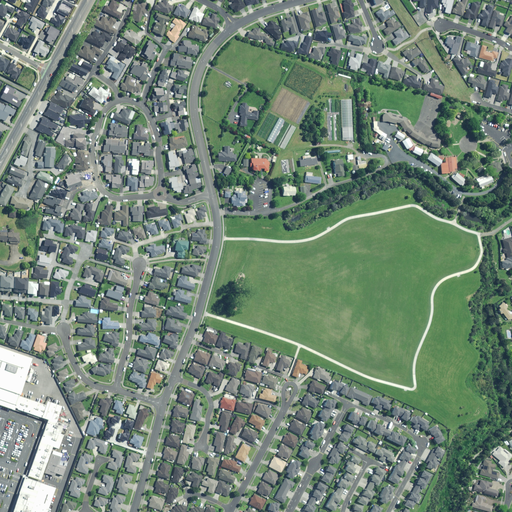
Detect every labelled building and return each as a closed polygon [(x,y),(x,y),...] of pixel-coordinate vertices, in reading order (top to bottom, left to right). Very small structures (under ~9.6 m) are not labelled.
[(117,3),(112,0),(111,0),(108,6),(106,5),(103,11),(118,19),(121,14),(115,11),(118,5),(116,4),(117,3)] [(162,0),(162,3),(159,2),(158,5),(155,4),(154,10),(168,14),(169,11),(171,12),(173,6),(167,4),(168,1),(164,0),(162,0)] [(244,8),(239,0),(229,0),(231,4),(228,5),(231,10),(232,9),(234,13),(244,8)] [(353,16),(352,12),(351,8),(352,8),(351,3),(350,3),(349,0),(344,0),(343,0),(344,3),(342,3),(343,5),(342,5),(344,12),(342,12),(343,18),(346,17),(347,17),(347,19),(353,17),(353,16)] [(380,3),(379,0),(371,0),(373,3),(371,4),(373,9),(381,5),(380,3)] [(424,0),(412,0),(412,1),(419,2),(418,8),(424,8),(424,0)] [(433,9),(434,10),(437,7),(437,0),(427,0),(426,13),(431,13),(432,8),(433,9)] [(440,0),(440,3),(442,3),(441,5),(443,5),(442,7),(444,8),(443,12),(449,14),(452,0),(440,0)] [(466,0),(457,0),(456,4),(455,4),(454,8),(453,8),(451,13),(461,16),(466,0)] [(32,12),(37,3),(32,1),(30,3),(27,2),(25,6),(29,8),(28,10),(32,12)] [(479,4),(472,2),(470,10),(466,9),(463,18),(469,19),(469,18),(474,20),(479,4)] [(6,6),(1,3),(0,4),(0,14),(4,17),(7,12),(6,11),(7,9),(12,12),(14,8),(11,6),(10,7),(6,5),(6,6)] [(68,7),(60,3),(58,7),(67,11),(68,12),(69,9),(68,8),(68,7)] [(131,15),(133,16),(132,19),(134,20),(133,21),(139,23),(142,15),(143,15),(145,10),(144,9),(145,5),(140,4),(140,5),(134,3),(131,10),(133,11),(132,13),(131,15)] [(336,23),(334,19),(338,18),(336,11),(338,11),(336,6),(334,7),(333,5),(331,6),(330,3),(325,5),(327,13),(327,14),(330,24),(336,23)] [(485,27),(486,26),(492,9),(493,6),(488,4),(486,8),(487,8),(486,11),(482,10),(481,15),(478,14),(477,18),(482,20),(480,25),(485,27)] [(46,8),(41,5),(40,7),(39,7),(37,12),(39,13),(37,15),(44,19),(47,13),(45,11),(46,8)] [(180,7),(177,5),(172,14),(178,17),(179,16),(185,18),(189,10),(184,8),(185,7),(180,5),(180,7)] [(193,7),(191,11),(190,10),(188,16),(189,16),(187,19),(191,21),(191,20),(196,22),(199,23),(203,14),(199,13),(200,11),(197,9),(198,7),(195,6),(194,7),(193,7)] [(67,11),(58,7),(56,11),(66,16),(68,13),(66,12),(67,11)] [(317,14),(316,9),(310,11),(315,28),(321,26),(320,24),(325,22),(323,12),(317,14)] [(383,13),(381,9),(374,13),(377,18),(378,17),(381,22),(394,14),(391,10),(389,12),(387,10),(383,13)] [(24,12),(22,10),(20,14),(17,12),(15,16),(19,18),(16,24),(21,26),(23,23),(23,24),(24,22),(25,23),(30,14),(24,12)] [(493,10),(487,27),(493,29),(495,25),(500,26),(504,16),(498,14),(499,12),(493,10)] [(109,16),(102,12),(98,20),(97,20),(94,25),(110,34),(111,33),(113,35),(116,30),(111,27),(115,20),(110,17),(110,18),(108,18),(109,16)] [(169,18),(157,13),(156,12),(154,17),(156,17),(155,19),(159,21),(158,23),(155,22),(150,32),(162,36),(165,29),(163,28),(164,25),(167,26),(168,23),(167,22),(169,18)] [(297,16),(300,29),(301,29),(301,31),(308,30),(307,24),(309,23),(306,12),(303,13),(303,14),(297,16)] [(203,19),(201,24),(215,29),(218,18),(215,17),(216,15),(211,13),(210,19),(204,17),(203,19)] [(53,17),(50,21),(56,24),(55,25),(58,27),(60,24),(61,24),(65,18),(57,14),(55,18),(53,17)] [(45,23),(32,16),(30,20),(33,22),(29,27),(34,30),(37,26),(41,29),(45,23)] [(511,30),(511,16),(507,22),(505,21),(503,26),(507,28),(504,32),(509,35),(511,30)] [(284,20),(284,19),(280,20),(283,33),(288,31),(287,28),(288,28),(290,35),(296,33),(291,17),(286,18),(286,19),(284,20)] [(400,26),(394,17),(390,20),(390,19),(385,23),(388,27),(382,31),(386,36),(400,26)] [(168,39),(173,43),(178,36),(177,35),(179,32),(178,32),(180,28),(181,29),(185,24),(179,19),(178,21),(175,18),(172,22),(175,25),(169,32),(168,31),(164,35),(167,37),(168,39)] [(346,25),(347,31),(348,31),(349,34),(360,32),(359,27),(360,27),(359,18),(353,19),(354,23),(351,23),(351,24),(346,25)] [(279,28),(270,20),(267,23),(268,25),(264,29),(276,41),(280,37),(279,36),(281,34),(277,30),(279,28)] [(59,30),(50,25),(49,28),(47,27),(45,30),(47,32),(46,33),(49,34),(45,40),(50,42),(52,39),(54,40),(54,39),(55,39),(59,30)] [(197,27),(192,25),(190,32),(188,31),(187,37),(193,39),(193,38),(198,40),(204,42),(208,31),(202,29),(201,31),(196,29),(197,27)] [(339,30),(337,25),(331,26),(335,40),(344,38),(342,29),(339,30)] [(10,38),(15,29),(11,27),(10,28),(8,27),(4,35),(10,38)] [(271,41),(272,39),(265,37),(266,34),(263,33),(263,34),(258,32),(258,31),(252,28),(251,32),(247,31),(245,38),(259,43),(259,40),(264,42),(263,43),(272,47),(274,42),(271,41)] [(18,31),(15,29),(10,38),(16,41),(20,34),(17,32),(18,31)] [(402,33),(399,29),(393,33),(396,38),(391,41),(394,46),(408,37),(405,32),(402,33)] [(134,45),(135,45),(136,44),(136,45),(140,39),(136,36),(137,34),(131,30),(129,33),(125,30),(123,34),(124,35),(123,37),(134,45)] [(321,30),(321,32),(319,31),(315,31),(314,41),(326,43),(326,40),(330,40),(331,33),(327,33),(326,33),(326,31),(321,30)] [(99,33),(94,31),(93,33),(91,31),(86,40),(101,47),(105,40),(109,42),(112,37),(102,32),(100,36),(98,35),(99,33)] [(28,46),(34,35),(30,33),(28,36),(24,34),(23,36),(21,34),(18,39),(20,40),(20,41),(22,42),(23,42),(24,42),(24,44),(28,46)] [(366,35),(362,34),(361,37),(349,35),(347,41),(352,42),(351,45),(360,47),(361,44),(364,45),(366,35)] [(311,37),(306,36),(304,43),(302,42),(301,48),(298,48),(296,53),(297,53),(306,56),(311,37)] [(459,38),(455,37),(454,41),(449,39),(450,38),(446,37),(444,44),(445,45),(444,47),(450,48),(449,53),(454,55),(459,38)] [(125,56),(129,59),(131,56),(132,56),(134,52),(132,51),(133,49),(124,44),(125,42),(120,38),(113,49),(118,52),(119,51),(120,52),(117,58),(122,61),(125,56)] [(44,42),(40,40),(34,51),(38,53),(39,52),(41,53),(41,54),(44,56),(46,54),(49,49),(42,46),(44,42)] [(291,42),(285,40),(284,44),(281,43),(280,49),(292,52),(294,48),(295,49),(297,42),(291,41),(291,42)] [(186,41),(181,41),(181,46),(177,46),(177,52),(185,52),(185,54),(191,54),(191,55),(196,55),(195,52),(197,52),(197,45),(190,46),(190,42),(186,42),(186,41)] [(154,45),(147,42),(141,57),(151,61),(154,55),(150,53),(154,45)] [(479,46),(466,42),(464,50),(469,51),(468,56),(475,58),(479,46)] [(485,47),(481,45),(477,58),(492,62),(493,58),(495,59),(497,53),(491,51),(490,53),(484,51),(485,47)] [(99,50),(99,49),(93,46),(91,49),(84,46),(82,50),(80,49),(77,54),(91,62),(95,54),(100,56),(102,52),(99,50)] [(320,48),(317,47),(316,48),(313,47),(311,53),(309,52),(308,57),(319,60),(321,55),(322,55),(324,49),(320,48)] [(420,53),(416,47),(410,51),(409,49),(407,50),(406,49),(401,53),(403,57),(404,56),(408,61),(420,53)] [(340,51),(330,48),(329,52),(328,51),(327,56),(330,57),(329,60),(331,61),(330,64),(336,66),(340,51)] [(169,66),(175,67),(175,66),(177,66),(177,67),(189,69),(191,58),(176,55),(177,54),(171,53),(169,66)] [(361,55),(356,54),(354,58),(349,57),(347,65),(349,66),(349,69),(355,71),(356,68),(358,68),(361,55)] [(4,59),(0,56),(0,70),(1,69),(4,71),(10,61),(5,58),(4,59)] [(460,61),(457,56),(451,59),(462,76),(467,73),(464,68),(469,65),(465,57),(460,61)] [(363,70),(365,70),(364,71),(366,71),(366,73),(372,74),(375,60),(369,58),(368,64),(362,63),(361,68),(363,68),(363,70)] [(422,59),(422,60),(420,60),(419,58),(417,60),(416,58),(410,62),(412,64),(411,64),(413,68),(417,65),(420,71),(421,71),(423,73),(424,72),(425,73),(429,71),(427,68),(427,67),(424,63),(424,62),(422,59)] [(105,68),(110,70),(109,71),(111,73),(112,72),(113,72),(110,77),(115,80),(124,65),(119,62),(117,65),(108,59),(105,64),(107,65),(105,68)] [(511,60),(506,59),(506,61),(502,60),(501,63),(500,63),(498,70),(503,72),(502,75),(508,77),(511,60)] [(91,65),(83,61),(80,66),(88,71),(91,65)] [(138,63),(133,61),(130,68),(131,68),(129,73),(139,77),(138,79),(143,82),(146,76),(142,74),(146,64),(142,62),(139,67),(137,65),(138,63)] [(387,77),(390,67),(390,66),(381,63),(381,62),(377,61),(375,68),(377,69),(376,72),(383,74),(382,78),(386,79),(387,77)] [(16,65),(11,62),(8,69),(7,72),(10,74),(10,73),(12,74),(10,77),(15,79),(18,74),(19,74),(21,71),(18,69),(19,68),(16,66),(16,65)] [(490,64),(483,62),(481,68),(477,67),(476,72),(494,77),(495,71),(489,70),(490,64)] [(87,71),(72,63),(69,69),(84,77),(85,76),(87,71)] [(401,76),(402,76),(404,71),(400,70),(391,67),(388,78),(398,81),(399,78),(401,79),(401,76)] [(166,70),(160,69),(159,74),(157,86),(162,87),(163,82),(166,82),(168,76),(166,76),(167,74),(165,73),(166,70)] [(182,74),(183,71),(180,70),(177,69),(176,72),(171,70),(169,77),(182,82),(183,79),(185,79),(186,75),(182,74)] [(28,72),(24,70),(18,81),(22,84),(24,80),(25,81),(25,82),(29,85),(33,76),(29,74),(28,76),(26,76),(28,72)] [(120,90),(125,91),(126,89),(127,90),(126,91),(132,93),(132,92),(135,92),(135,91),(139,92),(141,85),(130,82),(131,77),(126,75),(124,83),(121,83),(119,86),(121,87),(120,90)] [(483,76),(477,75),(476,79),(472,78),(468,77),(467,82),(471,84),(471,87),(474,88),(474,87),(479,88),(479,89),(483,90),(485,82),(482,81),(483,76)] [(81,79),(75,76),(73,80),(66,76),(64,81),(62,80),(59,85),(73,93),(78,84),(81,86),(83,81),(80,80),(81,79)] [(410,76),(410,78),(408,77),(407,79),(404,78),(402,84),(419,89),(420,83),(415,81),(416,77),(410,76)] [(434,81),(434,79),(430,78),(429,85),(424,84),(422,91),(431,93),(440,95),(443,86),(437,85),(438,82),(434,81)] [(494,81),(489,79),(484,97),(490,99),(491,94),(495,95),(497,88),(494,86),(494,84),(493,84),(494,81)] [(16,89),(7,84),(0,97),(18,107),(21,101),(17,99),(17,98),(18,96),(13,93),(16,89)] [(501,102),(502,101),(503,101),(504,100),(507,101),(509,93),(506,93),(507,86),(500,84),(496,101),(501,102)] [(185,86),(173,85),(172,90),(173,90),(173,93),(174,93),(173,98),(179,98),(180,94),(184,94),(185,86)] [(107,93),(100,87),(97,90),(93,87),(88,94),(100,104),(107,96),(106,95),(107,93)] [(158,101),(163,101),(163,96),(161,96),(161,93),(163,93),(163,88),(153,88),(153,94),(151,94),(151,100),(155,100),(155,99),(158,99),(158,101)] [(73,99),(57,91),(55,96),(54,95),(51,101),(66,109),(67,106),(68,107),(73,99)] [(85,100),(83,99),(78,107),(89,112),(88,114),(92,116),(95,111),(91,109),(94,104),(91,103),(93,100),(87,97),(85,100)] [(351,99),(340,99),(342,141),(352,140),(351,99)] [(184,115),(182,100),(178,101),(179,103),(172,103),(173,112),(177,111),(177,116),(184,115)] [(5,105),(0,102),(0,118),(1,119),(5,121),(9,113),(13,115),(16,110),(6,104),(5,105)] [(60,109),(49,102),(47,104),(48,105),(46,109),(53,113),(54,113),(57,115),(60,109)] [(163,102),(158,102),(156,102),(156,106),(153,106),(153,112),(165,112),(164,102),(163,102)] [(245,103),(241,103),(241,104),(239,104),(238,115),(240,116),(239,122),(238,126),(245,127),(246,119),(257,120),(258,111),(253,111),(252,113),(250,113),(250,112),(247,112),(248,106),(245,106),(245,103)] [(120,112),(119,114),(114,112),(111,118),(128,125),(131,119),(134,112),(126,109),(126,110),(122,108),(120,112)] [(53,113),(46,109),(43,113),(41,115),(53,122),(57,116),(53,114),(53,113)] [(439,148),(440,140),(431,138),(414,128),(410,124),(406,118),(391,114),(390,112),(386,113),(383,114),(382,117),(382,121),(387,121),(396,124),(396,122),(399,123),(403,131),(405,130),(409,135),(424,144),(425,144),(430,146),(429,146),(439,148)] [(84,117),(84,114),(76,114),(76,115),(69,116),(69,125),(77,125),(77,127),(83,127),(83,123),(88,123),(87,117),(84,117)] [(40,120),(38,124),(46,128),(49,129),(50,128),(53,130),(55,126),(47,122),(47,121),(40,117),(39,120),(40,120)] [(173,124),(174,128),(174,130),(176,129),(177,132),(186,130),(186,127),(183,118),(178,119),(179,123),(173,124)] [(164,135),(169,133),(168,129),(174,128),(173,124),(172,122),(168,124),(167,122),(165,123),(165,121),(159,122),(160,127),(162,127),(163,130),(162,131),(163,135),(164,135)] [(46,128),(38,124),(35,128),(34,130),(41,134),(42,133),(50,137),(52,133),(48,132),(49,131),(45,129),(46,128)] [(141,125),(136,125),(135,133),(133,133),(132,139),(147,140),(147,135),(143,134),(143,128),(141,127),(141,125)] [(125,137),(126,129),(110,126),(109,131),(108,130),(107,135),(115,136),(115,137),(122,138),(122,137),(125,137)] [(404,135),(397,130),(393,136),(401,141),(404,135)] [(387,135),(382,132),(378,138),(383,141),(387,135)] [(63,135),(59,133),(55,141),(64,146),(62,142),(63,135)] [(70,140),(62,140),(63,144),(65,144),(66,147),(71,146),(71,147),(73,147),(76,147),(76,148),(79,148),(79,149),(86,149),(85,140),(83,140),(82,135),(78,135),(78,134),(71,135),(72,139),(70,139),(70,140)] [(169,150),(184,147),(183,146),(186,146),(185,137),(180,138),(180,139),(173,140),(173,137),(168,138),(169,144),(168,144),(169,150)] [(412,145),(408,138),(402,141),(406,149),(412,145)] [(124,140),(104,139),(103,152),(123,154),(124,140)] [(30,142),(24,140),(19,154),(26,156),(30,142)] [(44,142),(37,140),(33,151),(34,151),(33,155),(39,157),(44,142)] [(139,143),(132,142),(131,155),(138,155),(138,153),(143,153),(142,156),(148,156),(149,144),(142,143),(139,143)] [(216,153),(216,158),(217,158),(217,161),(236,161),(236,157),(236,154),(232,154),(232,152),(228,152),(228,146),(223,146),(223,151),(221,151),(221,152),(219,152),(219,153),(216,153)] [(422,150),(415,146),(412,152),(419,156),(422,150)] [(53,149),(44,148),(43,152),(42,152),(42,156),(43,156),(43,162),(36,162),(35,168),(42,168),(42,167),(51,168),(52,159),(53,149)] [(178,157),(181,156),(181,158),(182,158),(184,164),(191,162),(191,161),(194,160),(191,148),(177,152),(178,157)] [(82,151),(77,151),(76,156),(75,156),(75,164),(75,169),(86,169),(88,169),(88,165),(87,165),(87,161),(87,158),(84,158),(84,154),(82,154),(82,151)] [(172,167),(178,166),(175,152),(171,152),(171,151),(166,152),(168,162),(167,162),(168,167),(168,170),(172,169),(172,167)] [(442,160),(431,152),(426,159),(437,166),(442,160)] [(66,156),(63,154),(54,167),(58,169),(58,168),(61,170),(67,161),(64,159),(66,156)] [(104,172),(110,172),(111,160),(112,160),(112,157),(112,156),(110,156),(110,154),(106,154),(106,155),(100,155),(100,162),(101,162),(101,167),(104,167),(104,172)] [(27,158),(20,155),(18,159),(15,158),(13,164),(19,167),(20,165),(24,167),(27,158)] [(119,173),(119,169),(121,169),(121,166),(122,166),(122,161),(121,160),(121,157),(114,156),(113,173),(119,173)] [(454,172),(453,157),(444,158),(445,163),(440,163),(441,173),(454,172)] [(268,163),(265,159),(250,158),(249,167),(250,167),(250,170),(259,171),(259,168),(263,169),(263,171),(268,171),(268,163)] [(316,164),(315,158),(309,159),(309,158),(304,158),(304,159),(297,160),(298,167),(316,164)] [(127,165),(129,166),(129,169),(130,169),(130,174),(137,175),(138,161),(135,161),(135,159),(130,159),(127,159),(126,162),(127,162),(127,165)] [(342,176),(340,159),(332,161),(333,172),(336,172),(337,177),(342,176)] [(148,161),(143,160),(142,163),(140,162),(139,172),(144,173),(143,174),(149,174),(150,170),(151,170),(151,163),(148,163),(148,161)] [(191,193),(190,190),(200,188),(193,163),(183,166),(181,166),(182,171),(184,170),(184,174),(185,174),(188,184),(184,185),(185,187),(183,187),(183,190),(182,190),(183,195),(191,193)] [(25,171),(11,166),(8,172),(23,178),(24,175),(23,175),(25,171)] [(230,169),(225,166),(222,173),(227,176),(230,169)] [(49,175),(39,171),(38,174),(37,173),(35,178),(49,183),(51,180),(47,178),(49,175)] [(89,179),(89,172),(76,174),(76,176),(75,176),(74,173),(65,176),(66,179),(63,180),(66,189),(76,185),(76,186),(81,184),(80,181),(84,179),(89,179)] [(465,181),(456,173),(452,177),(461,186),(465,181)] [(110,188),(117,188),(117,187),(118,187),(119,175),(115,175),(109,175),(104,175),(104,179),(107,179),(107,183),(110,183),(110,188)] [(22,180),(15,177),(15,178),(11,176),(10,179),(6,178),(5,181),(19,187),(21,183),(20,182),(22,180)] [(144,176),(139,176),(139,181),(138,181),(138,187),(147,187),(148,186),(152,186),(152,181),(153,177),(148,177),(148,179),(144,179),(144,176)] [(320,178),(304,176),(303,182),(319,184),(320,178)] [(491,176),(477,182),(479,188),(493,182),(491,176)] [(127,186),(127,187),(130,187),(130,190),(136,190),(137,178),(134,178),(134,177),(126,177),(126,186),(127,186)] [(176,184),(176,177),(170,177),(170,178),(167,178),(167,183),(169,183),(169,188),(171,188),(171,191),(175,191),(175,192),(180,192),(179,190),(181,189),(181,183),(176,184)] [(44,183),(36,179),(27,198),(37,203),(44,188),(42,187),(44,183)] [(14,188),(3,183),(1,187),(3,188),(0,193),(0,204),(4,206),(14,188)] [(281,187),(281,192),(280,192),(280,194),(281,194),(281,196),(289,196),(289,195),(293,195),(293,187),(281,187)] [(54,189),(53,190),(51,189),(50,194),(60,198),(61,196),(64,197),(66,192),(63,191),(64,190),(59,189),(59,190),(56,189),(55,190),(54,189)] [(88,192),(87,190),(81,192),(82,195),(78,197),(80,201),(81,201),(81,203),(85,201),(86,202),(96,198),(95,197),(97,197),(95,191),(90,193),(89,191),(88,192)] [(244,192),(234,191),(234,195),(232,195),(231,197),(230,197),(230,204),(232,204),(231,206),(235,206),(235,207),(239,207),(239,206),(243,206),(244,202),(245,203),(246,199),(244,199),(244,192)] [(31,200),(11,196),(9,204),(13,204),(13,207),(25,210),(25,207),(29,208),(31,200)] [(57,199),(52,198),(51,201),(44,198),(42,203),(52,206),(53,204),(56,205),(56,204),(61,206),(63,200),(57,198),(57,199)] [(72,208),(71,210),(71,212),(69,212),(69,217),(71,217),(71,219),(79,221),(81,215),(79,214),(80,210),(81,210),(82,205),(76,203),(75,209),(72,208)] [(85,203),(84,209),(85,209),(85,211),(87,212),(86,216),(83,215),(82,221),(87,222),(87,221),(92,222),(94,211),(90,211),(91,204),(85,203)] [(112,206),(105,205),(105,212),(101,211),(100,219),(97,219),(96,223),(99,223),(99,224),(109,226),(112,206)] [(127,226),(127,205),(121,205),(121,210),(117,210),(117,212),(113,212),(113,220),(122,220),(122,226),(127,226)] [(54,206),(54,210),(45,208),(44,213),(53,215),(57,216),(60,216),(61,212),(60,212),(61,207),(58,206),(57,207),(54,206)] [(158,210),(158,206),(148,207),(148,211),(145,211),(146,219),(160,216),(167,215),(165,209),(158,210)] [(197,220),(203,219),(203,217),(204,217),(203,213),(206,212),(204,206),(198,207),(199,210),(195,211),(197,220)] [(142,207),(128,207),(128,212),(130,212),(130,215),(131,215),(131,221),(141,221),(141,212),(142,212),(142,207)] [(194,215),(192,209),(186,211),(187,213),(184,215),(186,223),(191,222),(191,220),(193,220),(192,216),(194,215)] [(173,228),(178,227),(177,226),(179,225),(178,221),(181,220),(179,214),(173,216),(174,218),(170,220),(173,228)] [(48,219),(48,221),(44,220),(42,230),(50,231),(51,226),(55,226),(54,232),(61,233),(63,224),(59,224),(60,221),(48,219)] [(165,230),(165,231),(170,230),(167,221),(163,222),(163,220),(157,221),(158,227),(161,227),(162,231),(165,230)] [(152,234),(152,235),(157,234),(154,225),(151,226),(150,223),(144,225),(146,232),(148,231),(150,235),(152,234)] [(83,227),(81,227),(81,226),(69,225),(69,227),(65,227),(64,236),(71,237),(72,232),(76,233),(75,238),(83,239),(84,230),(83,230),(83,227)] [(99,237),(106,238),(106,236),(110,237),(111,234),(112,234),(113,229),(104,227),(103,231),(101,230),(99,237)] [(16,237),(16,233),(13,233),(13,228),(9,228),(9,229),(0,229),(0,240),(1,241),(0,242),(5,242),(18,243),(18,237),(16,237)] [(140,239),(145,238),(142,229),(138,230),(137,228),(131,230),(133,236),(136,235),(137,239),(140,239)] [(204,233),(203,233),(203,229),(199,229),(199,232),(195,231),(195,233),(190,233),(190,240),(198,241),(198,243),(204,244),(205,238),(204,238),(204,233)] [(94,242),(96,232),(96,231),(89,230),(89,231),(87,230),(86,232),(85,232),(84,241),(89,242),(89,241),(94,242)] [(119,231),(119,232),(118,232),(116,239),(127,242),(128,239),(129,240),(131,234),(120,231),(119,231)] [(511,245),(510,237),(501,240),(503,249),(501,249),(502,253),(505,253),(506,259),(500,261),(501,264),(500,264),(502,268),(504,267),(505,269),(510,267),(511,265),(511,245)] [(106,241),(106,240),(102,239),(101,240),(100,239),(100,240),(99,240),(99,243),(98,243),(98,247),(100,247),(107,249),(106,250),(110,251),(111,245),(107,244),(108,241),(106,241)] [(173,241),(171,241),(171,242),(172,243),(172,250),(176,251),(175,257),(183,258),(183,250),(186,250),(187,241),(173,239),(173,241)] [(51,241),(43,240),(43,246),(40,246),(39,251),(46,252),(46,257),(53,258),(54,244),(51,244),(51,241)] [(65,247),(61,258),(63,258),(61,262),(70,265),(73,258),(68,257),(70,253),(74,254),(77,247),(68,244),(67,248),(65,247)] [(145,252),(147,251),(149,253),(150,257),(157,256),(156,255),(161,254),(161,253),(164,252),(163,245),(155,247),(154,244),(148,245),(148,246),(144,247),(145,252)] [(123,261),(124,259),(120,257),(121,253),(126,255),(128,248),(120,245),(119,248),(116,247),(112,259),(114,260),(113,263),(122,266),(124,261),(123,261)] [(203,252),(204,252),(205,247),(196,245),(195,248),(192,248),(191,254),(197,256),(198,253),(203,254),(203,252)] [(108,252),(97,248),(95,253),(96,253),(95,258),(104,261),(107,254),(108,252)] [(45,256),(38,255),(36,265),(47,267),(49,258),(44,257),(45,256)] [(200,266),(191,264),(190,268),(182,266),(180,273),(196,277),(197,272),(198,273),(200,266)] [(95,275),(93,279),(95,279),(95,281),(100,283),(104,271),(89,266),(88,268),(85,267),(82,276),(89,279),(90,274),(95,275)] [(158,269),(154,268),(152,274),(168,278),(170,270),(169,270),(169,267),(163,266),(162,269),(159,268),(158,269)] [(56,272),(55,271),(55,272),(53,278),(59,280),(60,277),(64,279),(65,276),(66,277),(67,272),(57,268),(56,272)] [(120,273),(114,271),(113,273),(112,273),(109,281),(124,286),(127,281),(121,279),(122,278),(119,277),(120,273)] [(157,278),(152,276),(151,279),(149,279),(147,288),(153,290),(154,288),(161,290),(162,288),(165,289),(167,284),(159,282),(159,280),(156,279),(157,278)] [(186,277),(180,276),(179,278),(178,278),(176,286),(192,290),(194,284),(188,283),(189,282),(185,281),(186,277)] [(36,290),(37,282),(28,281),(27,294),(33,294),(32,296),(35,296),(36,290)] [(60,295),(60,292),(63,292),(63,287),(58,287),(58,282),(51,281),(50,297),(56,297),(57,295),(60,295)] [(44,283),(39,283),(38,295),(43,295),(43,297),(46,297),(47,291),(48,291),(48,283),(44,282),(44,283)] [(90,286),(84,284),(83,288),(79,287),(77,292),(92,298),(95,290),(89,288),(90,286)] [(121,292),(122,292),(123,288),(115,285),(113,292),(107,290),(105,296),(119,300),(121,294),(120,294),(121,292)] [(175,292),(173,300),(188,304),(190,298),(185,297),(185,296),(182,295),(183,291),(177,289),(176,292),(175,292)] [(153,293),(147,291),(146,297),(144,296),(142,302),(156,306),(158,299),(153,298),(154,295),(152,295),(153,293)] [(511,313),(509,314),(508,314),(504,309),(506,307),(502,302),(497,306),(499,308),(497,310),(500,314),(501,313),(507,320),(511,318),(511,295),(511,296),(510,299),(511,300),(511,302),(511,313)] [(83,297),(78,296),(77,300),(74,300),(74,306),(89,308),(90,300),(83,299),(83,297)] [(109,299),(102,298),(102,301),(100,300),(99,309),(115,311),(116,305),(112,305),(112,304),(108,303),(109,299)] [(4,311),(4,315),(6,315),(5,316),(11,317),(11,308),(8,308),(8,305),(2,304),(1,311),(4,311)] [(177,307),(175,306),(174,308),(169,306),(168,310),(166,309),(164,315),(184,320),(186,314),(181,313),(183,307),(177,305),(177,307)] [(51,306),(47,306),(47,308),(44,308),(44,315),(40,315),(40,321),(45,322),(45,324),(50,325),(51,318),(50,318),(51,306)] [(21,307),(14,307),(13,313),(16,313),(16,317),(18,318),(18,319),(23,319),(24,310),(20,310),(21,307)] [(140,317),(155,317),(155,309),(151,309),(151,307),(143,307),(143,311),(140,311),(140,317)] [(33,309),(27,308),(26,315),(29,315),(29,319),(31,319),(31,321),(36,321),(37,310),(33,310),(33,309)] [(88,313),(85,312),(84,314),(81,314),(81,316),(76,316),(76,322),(95,324),(95,317),(94,317),(94,314),(88,314),(88,313)] [(109,318),(102,318),(102,322),(101,322),(101,329),(117,329),(117,323),(113,323),(113,321),(109,321),(109,318)] [(154,331),(154,319),(146,319),(146,323),(143,323),(143,325),(138,325),(138,330),(154,331)] [(174,321),(166,319),(163,329),(179,333),(180,327),(175,326),(176,325),(173,324),(174,321)] [(92,327),(92,325),(86,324),(85,328),(82,328),(82,329),(76,329),(76,335),(93,336),(93,327),(92,327)] [(9,336),(7,342),(9,343),(9,345),(17,347),(22,332),(16,329),(13,338),(9,336)] [(212,333),(205,331),(203,337),(204,337),(202,342),(208,344),(208,343),(214,345),(216,336),(212,335),(212,333)] [(118,333),(113,332),(112,336),(104,334),(102,341),(110,343),(110,345),(116,347),(119,337),(117,337),(118,333)] [(220,348),(221,347),(221,346),(224,347),(223,348),(228,350),(232,340),(228,338),(228,340),(223,338),(225,334),(220,332),(215,346),(220,348)] [(34,335),(28,333),(27,338),(26,338),(25,341),(21,340),(19,347),(21,347),(21,349),(29,352),(34,335)] [(156,340),(157,337),(154,337),(155,335),(147,333),(146,337),(140,335),(138,341),(144,343),(144,342),(157,346),(159,341),(156,340)] [(175,343),(177,335),(172,334),(171,334),(171,336),(169,335),(169,337),(163,335),(161,342),(169,345),(168,347),(174,349),(176,343),(175,343)] [(44,337),(36,335),(32,347),(33,348),(33,350),(40,352),(41,350),(43,351),(45,344),(42,342),(44,337)] [(81,343),(81,344),(76,345),(77,351),(94,348),(93,340),(90,340),(90,338),(83,339),(84,342),(81,343)] [(234,352),(237,353),(236,354),(240,355),(239,359),(245,360),(249,344),(243,342),(242,345),(236,344),(234,352)] [(56,346),(54,343),(46,347),(48,350),(45,351),(48,357),(54,354),(53,352),(57,350),(55,347),(56,346)] [(257,347),(251,345),(248,356),(249,357),(247,362),(253,364),(254,360),(256,360),(258,354),(260,354),(261,350),(256,349),(257,347)] [(0,404),(13,408),(17,395),(29,357),(0,347),(0,404)] [(156,350),(145,347),(144,351),(137,349),(135,355),(152,360),(156,350)] [(113,350),(107,348),(107,352),(104,351),(104,354),(99,353),(97,361),(112,364),(113,357),(111,357),(113,350)] [(173,353),(164,350),(163,353),(160,352),(158,357),(164,359),(165,358),(169,359),(170,357),(171,357),(173,353)] [(201,353),(201,352),(197,350),(195,353),(194,353),(193,355),(194,356),(193,360),(205,365),(209,354),(206,353),(205,355),(201,353)] [(268,362),(271,363),(272,363),(273,363),(276,355),(270,353),(271,352),(266,350),(261,365),(267,367),(268,362)] [(96,361),(92,352),(81,357),(83,362),(84,361),(85,363),(89,362),(90,364),(96,361)] [(223,367),(225,362),(220,360),(221,359),(217,358),(217,357),(212,355),(207,366),(211,368),(212,366),(221,369),(222,367),(223,367)] [(282,367),(285,368),(285,367),(287,368),(289,362),(288,361),(288,360),(284,359),(284,357),(280,355),(275,370),(281,372),(282,367)] [(58,365),(62,363),(61,361),(62,360),(60,356),(51,359),(53,363),(51,364),(53,370),(60,367),(58,365)] [(131,364),(133,364),(131,369),(144,373),(148,362),(144,361),(145,360),(140,358),(139,361),(134,359),(134,362),(132,361),(131,364)] [(168,364),(157,360),(154,369),(160,372),(161,369),(165,371),(165,368),(167,369),(168,364)] [(301,361),(297,360),(291,376),(297,378),(298,373),(301,374),(301,373),(305,375),(307,370),(305,369),(306,366),(300,364),(301,361)] [(229,362),(226,372),(227,372),(226,374),(235,377),(236,372),(238,372),(239,367),(239,364),(234,363),(234,364),(229,362)] [(199,368),(190,364),(187,372),(190,373),(190,374),(194,376),(199,379),(204,368),(200,366),(199,368)] [(95,373),(95,375),(104,377),(105,374),(109,375),(110,370),(108,369),(109,365),(105,365),(105,367),(102,366),(101,368),(95,367),(89,370),(93,375),(95,373)] [(63,377),(67,376),(66,373),(67,373),(65,368),(57,373),(58,376),(56,377),(59,383),(65,380),(63,377)] [(323,370),(317,368),(316,370),(314,370),(313,372),(314,372),(312,378),(318,380),(319,379),(324,381),(323,382),(327,383),(330,378),(327,377),(328,374),(323,371),(323,370)] [(253,373),(245,370),(244,375),(245,376),(244,380),(258,384),(261,373),(254,371),(253,373)] [(145,379),(143,379),(144,375),(140,374),(139,376),(137,375),(138,374),(132,372),(131,374),(129,374),(127,380),(131,381),(130,381),(136,383),(136,385),(138,385),(137,387),(143,389),(145,383),(144,383),(145,379)] [(217,375),(208,372),(204,382),(209,384),(210,381),(213,382),(212,385),(217,387),(223,374),(218,372),(217,375)] [(159,375),(150,373),(145,388),(151,390),(153,385),(154,385),(155,383),(158,384),(160,377),(158,377),(159,375)] [(271,377),(267,375),(266,376),(263,375),(261,383),(268,386),(268,387),(274,389),(277,380),(271,378),(271,377)] [(227,384),(226,384),(223,390),(235,395),(237,391),(235,390),(239,382),(235,380),(235,379),(230,377),(228,382),(227,384)] [(74,383),(72,379),(64,383),(65,386),(63,387),(65,393),(72,390),(70,388),(74,386),(73,384),(74,383)] [(338,383),(333,380),(330,388),(334,390),(336,390),(336,389),(340,391),(339,393),(344,395),(348,387),(343,385),(343,384),(338,382),(338,383)] [(312,381),(310,384),(310,383),(309,386),(307,391),(313,393),(314,391),(321,395),(324,387),(316,383),(316,382),(312,381)] [(251,386),(246,384),(246,386),(241,384),(238,393),(240,393),(240,394),(244,395),(243,396),(249,398),(251,392),(252,393),(253,387),(251,386)] [(372,396),(351,387),(347,396),(352,399),(353,397),(362,401),(362,403),(368,406),(372,396)] [(270,392),(270,390),(263,388),(263,390),(262,390),(261,394),(259,394),(258,398),(274,402),(275,396),(270,395),(271,392),(270,392)] [(189,392),(189,394),(183,392),(184,391),(181,390),(176,401),(189,406),(194,394),(189,392)] [(73,392),(67,395),(68,397),(67,397),(70,405),(85,398),(83,392),(78,395),(77,394),(74,395),(73,392)] [(305,394),(304,397),(303,397),(302,399),(303,399),(300,404),(306,406),(307,405),(314,409),(318,401),(309,397),(310,396),(305,394)] [(45,404),(17,395),(13,408),(45,419),(27,476),(40,481),(43,473),(50,451),(52,446),(58,448),(62,434),(59,433),(62,424),(55,422),(60,405),(46,401),(45,404)] [(377,398),(374,397),(371,402),(376,404),(375,407),(381,410),(382,407),(388,409),(390,404),(387,403),(388,401),(378,396),(377,398)] [(230,400),(226,399),(222,397),(221,398),(219,408),(232,411),(235,400),(230,399),(230,400)] [(111,400),(105,398),(104,400),(99,399),(97,405),(101,406),(99,412),(101,413),(100,416),(104,417),(108,406),(109,406),(111,400)] [(321,419),(325,421),(326,418),(328,419),(335,405),(334,404),(336,401),(332,399),(331,400),(327,399),(324,405),(325,406),(323,409),(322,409),(318,416),(322,417),(321,419)] [(199,401),(194,400),(189,419),(198,422),(200,416),(199,416),(201,407),(198,406),(199,401)] [(120,402),(115,401),(112,409),(115,410),(114,413),(121,415),(123,409),(121,408),(122,404),(120,404),(120,402)] [(84,410),(80,402),(70,407),(77,422),(83,419),(80,414),(82,414),(80,411),(84,410)] [(245,404),(236,402),(235,408),(235,411),(249,415),(252,404),(245,403),(245,404)] [(271,410),(261,405),(261,406),(258,404),(254,412),(267,419),(269,414),(269,415),(270,412),(271,410)] [(132,406),(128,405),(125,413),(128,415),(127,417),(133,419),(135,413),(133,412),(135,408),(132,407),(132,406)] [(179,407),(174,406),(171,416),(177,418),(178,416),(186,418),(188,410),(179,408),(179,407)] [(399,408),(395,406),(391,414),(397,416),(398,415),(401,417),(401,418),(406,420),(410,413),(405,411),(405,409),(400,407),(399,408)] [(148,409),(143,408),(143,409),(140,408),(133,428),(140,431),(142,424),(144,419),(145,419),(146,417),(148,416),(148,414),(147,412),(148,409)] [(310,413),(301,408),(299,411),(298,410),(294,417),(306,423),(310,416),(309,415),(310,413)] [(228,414),(228,413),(221,411),(218,425),(221,426),(219,431),(225,432),(230,414),(228,414)] [(352,411),(348,419),(353,421),(352,422),(357,425),(358,423),(363,425),(367,417),(361,415),(360,417),(356,415),(357,413),(352,411)] [(263,424),(264,421),(259,419),(259,418),(255,416),(251,415),(247,422),(255,426),(254,428),(259,431),(261,426),(262,427),(263,424)] [(416,417),(413,416),(410,421),(414,424),(413,426),(418,430),(420,427),(425,431),(428,425),(426,424),(427,422),(417,415),(416,417)] [(101,422),(102,420),(95,417),(93,421),(90,420),(85,433),(94,437),(95,434),(97,435),(99,429),(99,430),(102,422),(101,422)] [(235,417),(230,427),(228,432),(234,435),(236,431),(238,432),(240,426),(242,427),(244,423),(240,421),(240,419),(235,417)] [(119,421),(112,418),(108,429),(113,430),(109,441),(117,444),(121,433),(127,435),(131,422),(125,420),(122,426),(117,424),(119,421)] [(173,421),(171,420),(170,425),(171,426),(170,431),(176,433),(176,431),(181,433),(184,423),(173,419),(173,421)] [(387,438),(401,446),(406,437),(392,430),(391,432),(381,427),(382,425),(371,419),(367,427),(371,429),(371,430),(381,435),(381,434),(387,437),(387,438)] [(289,424),(290,425),(288,429),(299,436),(304,426),(293,420),(292,422),(291,422),(289,424)] [(321,429),(324,424),(319,421),(317,424),(315,423),(309,434),(312,435),(310,437),(316,440),(318,435),(320,436),(323,431),(321,429)] [(341,432),(338,438),(345,442),(348,437),(349,438),(352,433),(350,432),(353,427),(346,423),(343,429),(345,430),(343,433),(341,432)] [(185,425),(182,440),(181,443),(187,444),(188,439),(191,440),(195,426),(188,424),(187,426),(185,425)] [(438,430),(435,425),(428,430),(431,435),(432,434),(435,437),(433,438),(436,444),(444,439),(441,435),(442,434),(439,429),(438,430)] [(248,430),(244,428),(240,436),(253,443),(257,437),(255,436),(257,434),(249,430),(248,430)] [(223,434),(216,432),(213,445),(216,446),(214,451),(220,453),(225,435),(223,434)] [(296,438),(288,433),(286,436),(285,435),(281,442),(293,448),(297,441),(295,440),(296,438)] [(142,438),(133,435),(131,440),(130,439),(129,443),(133,444),(132,446),(139,448),(142,438)] [(177,440),(178,437),(169,435),(168,438),(166,438),(164,445),(177,448),(179,440),(177,440)] [(355,438),(353,442),(356,443),(355,445),(369,453),(370,451),(373,453),(375,449),(373,448),(375,444),(369,441),(368,443),(364,441),(365,439),(359,435),(357,439),(355,438)] [(233,437),(228,436),(223,454),(227,455),(228,452),(231,453),(232,448),(234,449),(235,444),(232,443),(233,437)] [(99,447),(97,451),(99,452),(99,453),(104,455),(107,446),(106,445),(107,443),(93,438),(92,441),(89,439),(86,448),(91,450),(91,449),(93,449),(95,445),(99,447)] [(314,444),(307,440),(304,445),(303,444),(300,449),(301,450),(299,455),(306,458),(309,453),(307,452),(309,448),(311,449),(314,444)] [(343,444),(338,441),(337,445),(335,444),(328,457),(330,458),(328,461),(332,463),(333,462),(336,464),(345,447),(342,445),(343,444)] [(246,456),(248,453),(247,453),(249,448),(241,444),(234,458),(243,462),(246,456)] [(184,463),(185,460),(186,460),(188,452),(185,452),(186,446),(180,445),(176,463),(183,465),(184,463)] [(291,450),(287,448),(287,447),(282,445),(282,446),(280,445),(276,455),(288,460),(291,450)] [(415,449),(408,445),(406,449),(405,448),(399,459),(400,460),(398,465),(396,464),(388,479),(396,484),(404,470),(403,469),(407,461),(408,461),(412,454),(413,454),(415,449)] [(439,458),(443,451),(440,450),(441,448),(436,446),(435,449),(433,448),(425,463),(427,463),(425,466),(429,469),(431,467),(434,468),(438,462),(436,461),(438,457),(439,458)] [(499,446),(496,449),(495,448),(491,454),(491,455),(499,461),(497,463),(503,468),(508,463),(506,462),(511,456),(508,452),(506,454),(502,451),(503,450),(499,446)] [(171,449),(164,447),(162,453),(163,453),(162,459),(168,460),(174,461),(176,452),(171,451),(171,449)] [(381,450),(378,448),(375,453),(380,456),(379,459),(384,462),(386,459),(391,462),(394,457),(391,455),(393,453),(382,448),(381,450)] [(121,453),(112,450),(111,454),(112,454),(111,457),(115,458),(114,462),(109,460),(106,468),(115,471),(116,467),(119,468),(122,457),(120,456),(121,453)] [(60,456),(51,453),(45,473),(54,476),(55,473),(62,475),(65,466),(58,464),(60,456)] [(132,461),(136,462),(136,460),(137,460),(139,455),(130,453),(129,456),(127,456),(124,467),(126,468),(125,471),(134,474),(135,469),(134,468),(135,466),(131,465),(132,461)] [(87,469),(87,467),(83,466),(85,462),(89,463),(89,461),(91,461),(92,456),(83,454),(82,457),(80,456),(75,471),(86,475),(87,469)] [(360,459),(353,455),(350,460),(349,459),(346,464),(347,465),(345,469),(352,473),(355,468),(353,467),(355,463),(357,464),(360,459)] [(201,466),(202,466),(203,462),(202,461),(203,458),(197,457),(197,458),(192,457),(191,463),(192,463),(190,469),(199,471),(201,466)] [(218,460),(208,457),(206,463),(208,463),(205,471),(208,472),(207,475),(213,476),(216,466),(218,460)] [(285,463),(273,457),(268,467),(280,473),(285,463)] [(228,461),(223,459),(220,466),(238,473),(240,467),(235,466),(236,463),(228,460),(228,461)] [(490,461),(483,459),(481,464),(482,465),(481,470),(480,469),(478,475),(497,480),(499,473),(491,471),(491,470),(493,470),(495,465),(490,464),(490,461)] [(291,461),(286,472),(288,473),(286,476),(292,478),(294,473),(297,475),(300,469),(298,468),(300,462),(295,460),(294,462),(291,461)] [(169,465),(160,463),(158,471),(157,470),(156,476),(167,479),(168,475),(167,474),(169,465)] [(335,469),(328,465),(325,470),(327,471),(325,474),(323,474),(320,479),(328,483),(330,479),(331,479),(334,474),(333,473),(335,469)] [(377,486),(385,471),(376,466),(370,478),(371,478),(365,489),(364,488),(357,501),(365,505),(369,498),(370,498),(374,491),(372,490),(375,484),(377,486)] [(182,468),(174,467),(171,482),(177,483),(178,479),(180,479),(180,477),(182,477),(183,471),(182,471),(182,468)] [(230,473),(220,469),(218,475),(219,476),(218,479),(232,484),(234,478),(229,476),(230,473)] [(277,475),(268,470),(266,474),(264,474),(261,479),(273,485),(276,479),(275,478),(277,475)] [(409,493),(403,504),(412,509),(420,495),(418,494),(421,488),(423,489),(431,474),(422,470),(416,481),(417,482),(411,494),(409,493)] [(202,476),(191,472),(190,476),(187,475),(185,479),(192,482),(191,487),(196,489),(199,481),(200,481),(202,476)] [(334,491),(325,507),(334,511),(341,497),(340,496),(344,488),(346,489),(353,476),(346,472),(343,477),(342,477),(337,485),(339,486),(335,492),(334,491)] [(126,490),(127,488),(123,486),(124,482),(128,484),(129,481),(130,482),(131,477),(122,474),(121,478),(119,477),(115,488),(118,489),(117,492),(125,495),(127,490),(126,490)] [(104,488),(100,486),(100,488),(99,488),(97,493),(105,496),(107,492),(109,493),(113,482),(110,481),(111,478),(103,475),(102,479),(103,479),(102,482),(106,483),(104,488)] [(46,511),(55,487),(23,477),(11,511),(46,511)] [(69,485),(70,485),(68,491),(70,492),(69,495),(78,498),(80,493),(79,493),(79,491),(75,490),(77,485),(81,487),(81,485),(82,485),(84,480),(75,477),(75,478),(71,477),(69,485)] [(217,482),(207,478),(205,481),(202,480),(201,485),(208,488),(206,492),(212,494),(215,487),(217,482)] [(285,478),(275,498),(284,503),(286,498),(285,497),(290,488),(291,488),(294,483),(285,478)] [(484,480),(484,481),(480,480),(478,486),(474,484),(472,490),(496,497),(498,491),(495,490),(490,489),(491,483),(487,482),(487,481),(484,480)] [(163,482),(158,481),(157,482),(155,481),(154,486),(155,487),(153,492),(159,494),(160,492),(165,494),(168,485),(163,483),(163,482)] [(215,493),(221,495),(221,493),(222,493),(222,495),(227,497),(229,490),(228,490),(230,486),(224,484),(225,483),(219,481),(215,493)] [(263,482),(263,483),(260,481),(257,487),(259,488),(256,492),(261,495),(262,494),(267,497),(272,488),(267,485),(268,484),(263,482)] [(318,500),(326,486),(318,481),(316,486),(317,486),(315,490),(314,489),(312,493),(312,494),(307,504),(306,504),(301,511),(311,511),(315,507),(313,506),(316,500),(318,500)] [(394,487),(389,485),(387,487),(385,486),(380,497),(382,498),(380,501),(385,503),(388,499),(390,500),(393,494),(391,493),(394,487)] [(173,499),(174,500),(175,497),(176,497),(177,493),(176,493),(177,490),(169,487),(165,502),(172,504),(173,499)] [(119,510),(120,508),(116,507),(117,503),(121,504),(122,502),(123,502),(124,497),(115,495),(114,498),(112,497),(108,508),(111,509),(110,511),(119,511),(120,510),(119,510)] [(261,499),(254,495),(252,500),(251,499),(248,504),(260,510),(265,501),(261,499)] [(472,503),(471,502),(470,507),(488,511),(490,511),(492,506),(486,505),(486,504),(483,503),(485,497),(477,495),(476,501),(473,500),(472,503)] [(155,498),(155,497),(151,496),(147,507),(160,511),(164,500),(159,498),(159,499),(155,498)] [(107,500),(98,497),(97,500),(95,499),(92,506),(99,508),(99,505),(103,506),(104,504),(105,505),(107,500)] [(67,511),(68,509),(72,510),(73,508),(74,509),(76,504),(67,501),(66,504),(63,504),(60,511),(67,511)] [(276,511),(279,507),(278,507),(279,503),(274,502),(274,504),(270,503),(268,510),(269,510),(268,511),(276,511)]
